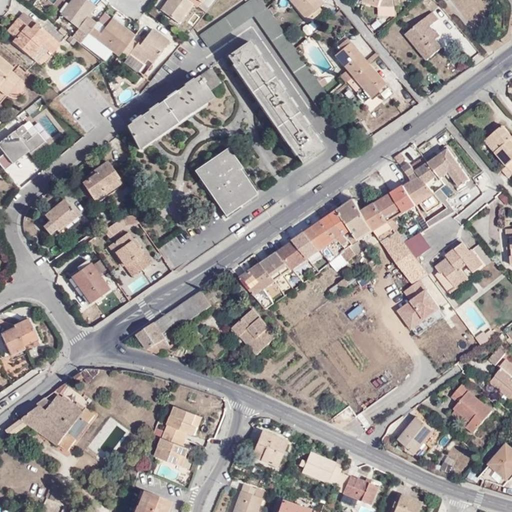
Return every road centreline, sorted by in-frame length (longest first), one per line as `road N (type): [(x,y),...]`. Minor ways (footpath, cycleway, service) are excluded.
road 1 (secondary): [(437,110),(99,343)]
road 2 (residential): [(109,132),(17,207),(17,239),(39,280)]
road 3 (residential): [(99,343),(251,397)]
road 4 (residential): [(340,0),(437,110)]
road 5 (residential): [(355,445),(459,371)]
road 6 (residential): [(251,397),(200,511)]
